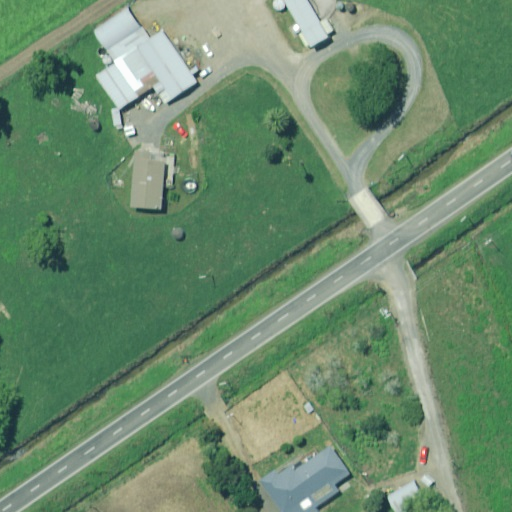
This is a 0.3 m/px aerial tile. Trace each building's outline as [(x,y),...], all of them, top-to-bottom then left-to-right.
[(309,50),(331,37),(309,0),(281,0),(274,4),(278,11),(289,5),(306,33),(301,36),(309,50)] [(153,41),(131,9),(97,32),(119,64),(100,77),(122,110),(155,87),(168,105),(200,83),(165,32),(153,41)] [(167,153),(137,151),(134,208),(163,210),(167,153)] [(353,474),(334,447),(299,471),(296,466),(282,476),(278,471),(263,481),(284,511),(320,511),(319,509),(343,492),(338,485),(353,474)] [(428,499),(418,482),(391,497),(399,511),(419,511),(426,508),(422,502),(428,499)]
